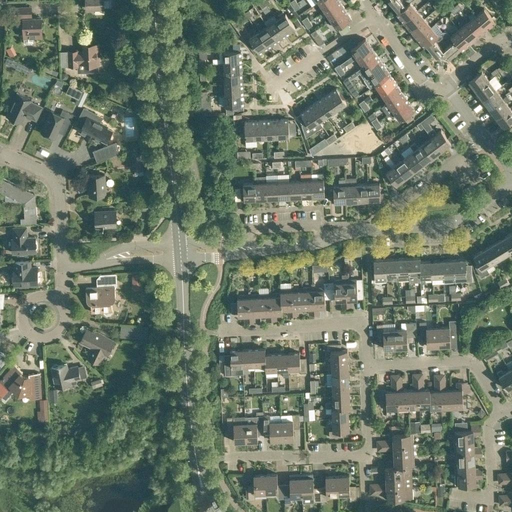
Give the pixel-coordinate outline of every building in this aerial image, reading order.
[(319,0),(318,1),(324,10),(338,0),(319,0)] [(339,0),(338,0),(324,10),(330,19),(345,9),(339,0)] [(388,0),(398,11),(407,3),(404,0),(403,0),(404,0),(404,1),(402,2),(400,0),(388,0)] [(398,11),(396,13),(403,21),(417,10),(410,2),(411,0),(404,0),(407,3),(398,11)] [(458,3),(453,6),(457,11),(461,7),(458,3)] [(15,18),(23,18),(24,42),(26,44),(32,43),(33,42),(33,36),(42,36),(41,17),(31,17),(31,7),(15,7),(15,18)] [(484,8),(475,15),(487,29),(495,22),(484,8)] [(345,9),(330,19),(337,28),(351,18),(345,9)] [(417,10),(403,21),(410,30),(424,18),(417,10)] [(285,13),(276,19),(286,34),(295,28),(285,13)] [(239,23),(244,20),(240,15),(236,18),(239,23)] [(267,25),(267,26),(277,40),(286,34),(276,19),(274,15),(264,21),(267,25)] [(475,15),(467,22),(478,36),(487,29),(475,15)] [(424,18),(410,30),(417,38),(431,26),(424,18)] [(467,22),(459,29),(470,43),(478,36),(467,22)] [(267,26),(258,32),(268,46),(277,40),(267,26)] [(431,26),(417,38),(424,46),(426,45),(435,37),(439,41),(444,36),(444,31),(442,31),(438,35),(431,26)] [(444,31),(444,36),(449,41),(452,38),(460,48),(462,50),(470,43),(459,29),(450,36),(447,31),(444,31)] [(268,46),(258,32),(249,38),(259,53),(268,46)] [(435,37),(426,45),(436,57),(438,55),(441,58),(443,59),(447,56),(449,58),(460,48),(452,38),(449,41),(449,42),(449,41),(451,43),(443,50),(436,42),(438,40),(438,41),(439,41),(435,37)] [(350,48),(357,57),(371,47),(365,38),(350,48)] [(68,66),(78,65),(78,72),(99,71),(98,44),(83,45),(83,51),(78,51),(78,50),(67,51),(68,66)] [(371,47),(357,57),(363,66),(378,56),(371,47)] [(223,51),(223,62),(241,61),(241,50),(223,51)] [(378,56),(363,66),(369,75),(384,65),(378,56)] [(334,67),(337,71),(342,67),(350,62),(348,58),(340,64),(339,63),(334,67)] [(241,61),(223,62),(224,73),(242,72),(241,61)] [(15,68),(21,71),(24,65),(18,62),(15,68)] [(492,72),(495,75),(498,73),(505,67),(502,64),(492,72)] [(42,69),(52,74),(54,69),(43,65),(42,69)] [(384,65),(369,75),(375,84),(390,74),(384,65)] [(467,78),(475,90),(489,80),(481,70),(473,76),(472,74),(467,78)] [(242,72),(224,73),(219,73),(220,84),(224,84),(242,83),(242,72)] [(390,74),(375,84),(381,93),(396,83),(390,74)] [(489,80),(475,90),(479,95),(477,96),(480,100),(496,89),(489,80)] [(242,83),(224,84),(225,95),(243,94),(242,83)] [(396,83),(381,93),(387,102),(402,92),(396,83)] [(336,87),(327,94),(337,108),(346,102),(336,87)] [(75,102),(81,105),(87,92),(81,89),(77,98),(75,102)] [(496,89),(480,100),(483,104),(485,103),(489,108),(503,98),(502,98),(496,89)] [(32,99),(17,92),(6,116),(21,123),(25,114),(36,119),(41,107),(31,102),(32,99)] [(402,92),(387,102),(393,111),(408,101),(402,92)] [(243,94),(225,95),(225,106),(243,105),(243,94)] [(327,94),(318,100),(328,114),(337,108),(327,94)] [(363,99),(364,99),(366,103),(372,99),(369,95),(363,99)] [(503,98),(489,108),(493,113),(491,115),(494,118),(509,107),(506,102),(509,99),(506,95),(502,98),(503,98)] [(318,100),(310,105),(320,120),(328,114),(318,100)] [(408,101),(393,111),(400,120),(414,110),(408,101)] [(323,125),(320,120),(310,105),(300,112),(306,121),(302,124),(306,137),(323,125)] [(95,113),(84,107),(76,122),(83,125),(79,131),(86,134),(85,135),(92,139),(93,138),(99,141),(100,139),(106,142),(112,131),(106,128),(107,126),(92,118),(95,113)] [(511,110),(509,107),(494,118),(497,122),(499,121),(503,126),(510,121),(511,124),(511,110)] [(60,115),(51,111),(41,132),(55,138),(62,123),(68,126),(73,115),(62,109),(60,115)] [(288,118),(277,119),(278,137),(289,136),(288,118)] [(420,122),(424,127),(431,136),(441,150),(453,141),(449,136),(447,137),(441,129),(436,133),(425,118),(420,121),(420,122)] [(266,119),(255,120),(256,138),(267,137),(266,119)] [(277,119),(266,119),(267,137),(278,137),(277,119)] [(256,138),(255,120),(244,120),(245,138),(256,138)] [(431,136),(422,143),(434,159),(438,156),(436,153),(441,150),(431,136)] [(118,141),(98,149),(102,159),(122,152),(118,141)] [(414,150),(413,150),(423,163),(429,159),(430,161),(434,159),(422,143),(418,147),(414,142),(410,145),(414,150)] [(388,154),(384,149),(380,152),(392,167),(386,171),(392,179),(390,181),(394,186),(405,177),(395,164),(388,154)] [(413,150),(404,157),(416,172),(420,169),(418,167),(423,163),(413,150)] [(142,154),(131,155),(133,170),(144,169),(142,154)] [(404,157),(395,164),(405,177),(410,173),(412,175),(416,172),(404,157)] [(318,179),(312,179),(313,198),(317,198),(317,195),(324,195),(323,179),(323,172),(317,173),(318,179)] [(89,195),(105,194),(104,174),(87,175),(87,183),(89,183),(89,195)] [(345,184),(346,201),(352,201),(352,203),(357,203),(356,184),(357,184),(356,177),(345,178),(345,184)] [(0,191),(23,202),(24,218),(36,217),(34,194),(0,178),(0,191)] [(312,179),(300,180),(301,196),(308,196),(308,199),(313,198),(312,179)] [(289,180),(277,181),(278,198),(285,197),(285,200),(290,200),(289,180)] [(300,180),(289,180),(290,200),(295,199),(294,197),(301,196),(300,180)] [(277,181),(266,182),(267,201),(272,200),(272,198),(278,198),(277,181)] [(255,199),(255,182),(243,183),(243,193),(241,193),(241,199),(255,199)] [(266,182),(255,182),(255,199),(262,198),(262,201),(267,201),(266,182)] [(368,183),(357,184),(356,184),(357,203),(362,203),(362,200),(369,200),(368,183)] [(379,183),(368,183),(369,200),(383,199),(383,192),(380,193),(379,183)] [(346,201),(345,184),(333,185),(334,195),(331,195),(331,202),(346,201)] [(134,200),(135,210),(148,210),(148,200),(134,200)] [(96,226),(116,225),(115,210),(95,211),(96,226)] [(484,228),(494,222),(489,215),(479,221),(484,228)] [(36,248),(37,246),(37,242),(35,240),(35,237),(27,237),(26,227),(13,228),(14,238),(12,238),(13,253),(36,251),(35,248),(36,248)] [(511,231),(503,238),(511,252),(511,251),(511,252),(511,231)] [(503,238),(493,243),(501,257),(511,252),(503,238)] [(493,243),(483,249),(492,263),(501,257),(493,243)] [(473,255),(479,264),(475,266),(481,277),(489,272),(486,266),(492,263),(483,249),(473,255)] [(420,257),(408,258),(409,279),(410,279),(410,281),(420,281),(420,282),(419,261),(420,261),(420,257)] [(396,258),(385,259),(386,275),(393,274),(393,280),(397,280),(396,258)] [(408,258),(396,258),(397,280),(409,279),(408,258)] [(386,275),(385,259),(374,259),(374,275),(386,275)] [(466,259),(453,260),(454,281),(465,281),(467,280),(466,259)] [(442,260),(431,261),(432,277),(443,276),(442,260)] [(453,260),(442,260),(443,276),(444,276),(444,282),(454,281),(453,260)] [(14,285),(38,283),(37,268),(29,268),(29,261),(14,262),(15,269),(13,269),(14,285)] [(431,261),(420,261),(419,261),(420,282),(425,282),(425,277),(432,277),(431,261)] [(132,278),(137,282),(142,276),(137,272),(132,278)] [(101,286),(86,287),(86,297),(87,298),(87,299),(88,300),(88,301),(89,301),(90,301),(91,302),(92,312),(104,311),(104,312),(104,313),(105,314),(107,315),(108,315),(109,315),(110,314),(111,313),(111,312),(112,311),(111,300),(112,300),(113,299),(114,299),(114,298),(115,297),(115,296),(115,295),(115,286),(117,285),(116,275),(108,276),(108,279),(101,279),(101,286)] [(505,277),(501,279),(505,285),(509,283),(505,277)] [(356,279),(345,279),(346,306),(352,306),(352,299),(357,299),(357,298),(363,298),(362,278),(356,279)] [(334,280),(334,282),(324,283),(325,298),(335,298),(335,300),(340,300),(341,307),(346,306),(345,279),(334,280)] [(324,286),(313,287),(314,314),(319,314),(319,307),(325,306),(324,286)] [(313,287),(302,288),(303,308),(309,307),(309,314),(314,314),(313,287)] [(280,289),(280,293),(281,293),(282,309),(287,308),(287,315),(293,315),(291,288),(280,289)] [(302,288),(291,288),(293,315),(298,315),(297,308),(303,308),(302,288)] [(270,293),(259,294),(260,314),(266,314),(266,321),(271,320),(270,293)] [(281,293),(280,293),(270,293),(271,320),(277,320),(276,313),(282,313),(282,309),(281,293)] [(259,294),(248,295),(250,321),(255,321),(255,314),(260,314),(259,294)] [(237,295),(238,302),(231,302),(231,313),(238,313),(238,315),(244,315),(245,322),(250,321),(248,295),(237,295)] [(449,326),(438,327),(438,345),(450,345),(450,338),(454,338),(456,335),(455,320),(449,320),(449,326)] [(438,327),(426,327),(426,321),(419,322),(420,336),(426,335),(427,346),(438,345),(438,327)] [(406,328),(395,329),(396,348),(407,347),(407,336),(413,336),(412,322),(406,322),(406,328)] [(395,329),(383,330),(383,324),(376,324),(377,338),(383,338),(384,348),(396,348),(395,329)] [(148,327),(121,325),(120,337),(147,339),(148,327)] [(107,355),(114,340),(87,327),(80,342),(92,348),(87,357),(99,363),(104,353),(107,355)] [(327,350),(331,350),(331,357),(327,357),(324,360),(324,362),(331,362),(348,361),(347,349),(341,349),(341,343),(327,344),(327,350)] [(483,353),(486,359),(495,354),(499,352),(495,345),(483,353)] [(253,348),(242,349),(243,365),(243,372),(247,372),(249,370),(248,365),(254,365),(253,348)] [(265,348),(253,348),(254,365),(265,364),(265,354),(265,348)] [(230,350),(231,360),(224,361),(225,374),(232,374),(231,366),(243,365),(242,349),(230,350)] [(299,352),(287,353),(288,369),(300,368),(300,358),(299,352)] [(276,353),(265,354),(265,364),(266,370),(277,369),(276,353)] [(287,353),(276,353),(277,369),(288,369),(287,353)] [(348,361),(331,362),(332,373),(348,373),(348,361)] [(84,365),(78,366),(77,366),(67,368),(66,363),(58,365),(57,364),(53,365),(53,367),(51,367),(56,386),(70,383),(72,384),(76,383),(77,381),(76,379),(80,378),(87,376),(84,365)] [(30,398),(40,397),(39,372),(28,373),(29,376),(25,376),(24,375),(24,376),(21,374),(22,371),(15,364),(0,381),(8,388),(10,385),(19,392),(30,392),(30,398)] [(497,372),(499,375),(508,389),(511,386),(511,373),(509,369),(504,373),(502,369),(497,372)] [(348,373),(332,373),(332,385),(349,384),(348,373)] [(101,378),(91,381),(93,386),(95,386),(96,387),(103,384),(101,378)] [(413,389),(408,390),(409,410),(419,409),(418,382),(413,382),(413,389)] [(423,382),(418,382),(419,409),(430,408),(429,390),(430,390),(430,388),(424,389),(423,382)] [(445,382),(440,383),(441,415),(444,415),(443,410),(452,409),(451,389),(445,389),(445,382)] [(456,389),(451,389),(452,409),(463,409),(462,382),(456,382),(456,389)] [(398,410),(396,383),(391,383),(392,390),(386,391),(387,411),(398,410)] [(402,383),(396,383),(398,410),(409,410),(408,390),(402,390),(402,383)] [(435,390),(430,390),(429,390),(430,408),(430,410),(440,410),(440,415),(441,415),(440,383),(434,383),(435,390)] [(349,384),(332,385),(333,396),(349,395),(349,384)] [(325,402),(325,408),(348,407),(348,406),(350,406),(349,395),(333,396),(333,402),(325,402)] [(49,421),(47,399),(40,399),(40,410),(37,411),(38,422),(49,421)] [(348,407),(325,408),(326,412),(332,412),(332,419),(348,418),(348,407)] [(256,416),(245,416),(246,441),(258,440),(257,430),(264,429),(263,415),(263,411),(256,412),(256,416)] [(299,413),(281,414),(282,439),(294,438),(293,428),(300,428),(299,413)] [(263,415),(264,429),(270,429),(270,440),(282,439),(281,414),(269,415),(263,415)] [(245,416),(233,417),(227,417),(228,431),(234,431),(235,441),(246,441),(245,416)] [(348,418),(332,419),(333,430),(329,430),(329,437),(343,436),(343,430),(349,430),(348,418)] [(455,430),(467,430),(467,421),(455,422),(455,430)] [(453,430),(454,442),(474,441),(473,435),(480,435),(480,429),(467,430),(455,430),(453,430)] [(385,439),(386,445),(413,443),(412,432),(392,433),(392,439),(385,439)] [(474,441),(454,442),(454,452),(481,451),(481,446),(474,446),(474,441)] [(413,443),(386,445),(386,450),(393,449),(393,455),(414,454),(413,443)] [(481,451),(454,452),(455,463),(475,462),(475,457),(482,456),(481,451)] [(385,461),(385,466),(385,467),(405,466),(412,466),(414,465),(414,454),(393,455),(394,461),(385,461)] [(475,462),(455,463),(455,474),(482,473),(482,467),(475,468),(475,462)] [(384,472),(385,477),(412,476),(412,466),(405,466),(385,467),(385,466),(377,466),(377,473),(384,472)] [(277,473),(265,474),(266,492),(277,492),(278,498),(284,498),(284,503),(285,503),(284,483),(277,484),(277,473)] [(482,473),(455,474),(456,485),(476,484),(476,478),(483,478),(482,473)] [(254,474),(254,485),(248,485),(248,499),(255,499),(255,493),(266,492),(265,474),(254,474)] [(302,496),(301,474),(289,475),(290,488),(284,488),(284,483),(285,503),(291,502),(291,496),(302,496)] [(313,474),(301,474),(302,496),(314,495),(314,501),(320,501),(320,487),(314,487),(313,474)] [(349,475),(337,476),(338,494),(350,494),(350,500),(356,499),(356,485),(349,486),(349,475)] [(326,486),(320,487),(320,501),(327,501),(326,495),(338,494),(337,476),(326,476),(326,486)] [(369,488),(369,489),(413,487),(412,476),(385,477),(385,482),(376,482),(376,488),(369,488)] [(413,487),(369,489),(369,495),(385,494),(386,499),(413,498),(413,487)]
